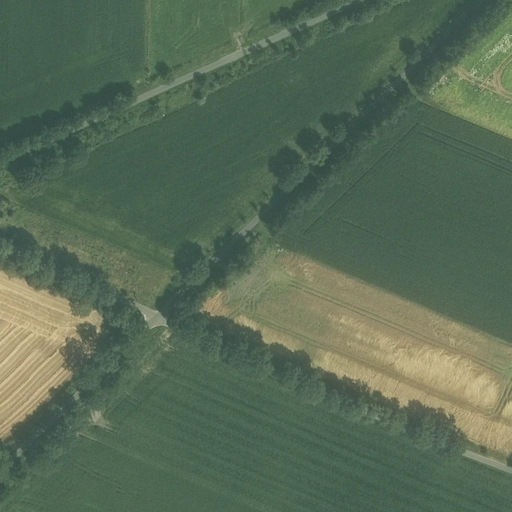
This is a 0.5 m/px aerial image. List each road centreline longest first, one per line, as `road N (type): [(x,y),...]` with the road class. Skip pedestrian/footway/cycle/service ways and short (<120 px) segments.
road 1 (residential): [(159,315),(481,0)]
road 2 (residential): [(360,0),(0,162)]
road 3 (residential): [(511,465),(159,315)]
road 4 (residential): [(0,473),(159,315)]
road 5 (residential): [(159,315),(0,245)]
